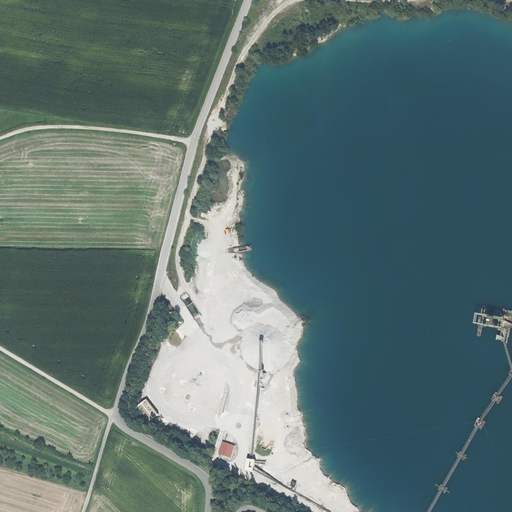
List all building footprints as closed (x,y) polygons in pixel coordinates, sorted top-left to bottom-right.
[(194,386),(218,394),(223,381),(199,373),(194,386)] [(136,405),(146,421),(156,414),(146,398),(136,405)] [(188,423),(185,429),(190,432),(193,426),(188,423)] [(224,441),(220,452),(230,456),(234,445),(224,441)] [(248,458),(247,469),(255,470),(256,459),(248,458)]
